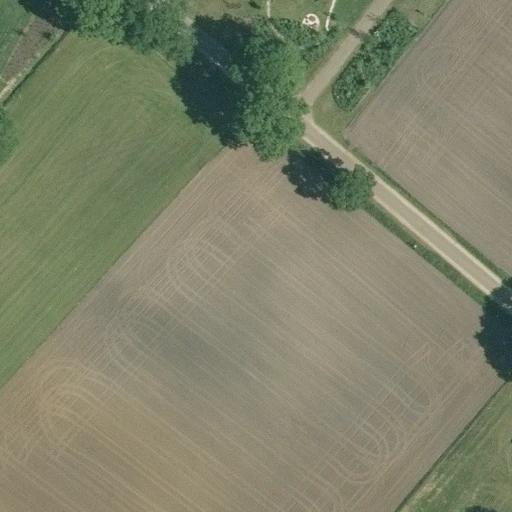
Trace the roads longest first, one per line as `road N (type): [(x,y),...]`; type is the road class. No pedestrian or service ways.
road 1 (unclassified): [(511,298),(158,0)]
road 2 (unknown): [(282,104),(366,0)]
